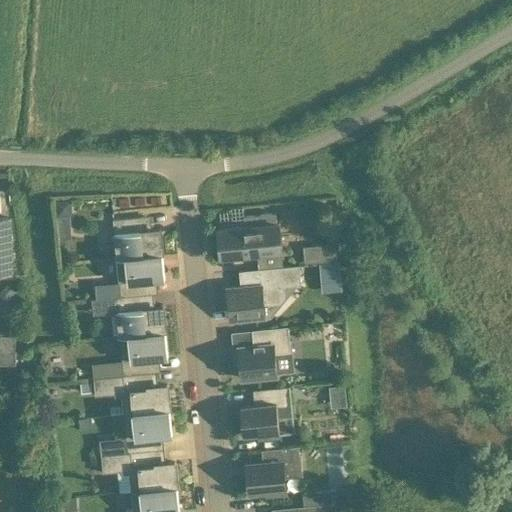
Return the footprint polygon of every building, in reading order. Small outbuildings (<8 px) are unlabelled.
[(72,214),(71,198),(56,199),(57,215),(58,215),(70,214),(72,214)] [(281,250),(279,222),(277,222),(276,212),(244,215),(245,225),(219,228),(222,256),(281,250)] [(117,257),(163,252),(160,228),(150,229),(150,227),(143,227),(142,215),(113,218),(117,257)] [(0,273),(13,273),(12,216),(0,216),(0,273)] [(335,258),(335,241),(303,242),(304,259),(335,258)] [(117,257),(121,295),(121,296),(145,293),(144,290),(149,289),(148,281),(155,280),(155,278),(165,277),(163,252),(117,257)] [(321,277),(340,275),(339,261),(320,263),(321,277)] [(231,319),(241,318),(272,315),(298,283),(301,282),(299,264),(239,270),(241,285),(228,287),(225,287),(226,303),(229,302),(231,319)] [(116,311),(116,280),(94,280),(93,311),(116,311)] [(8,282),(0,290),(0,294),(6,300),(16,289),(8,282)] [(146,305),(145,293),(121,296),(121,295),(116,296),(120,335),(166,331),(163,306),(153,307),(153,305),(146,305)] [(0,322),(0,363),(16,364),(15,322),(0,322)] [(253,344),(235,346),(237,363),(241,363),(242,378),(262,376),(279,374),(276,352),(290,351),(288,325),(272,327),(252,329),(253,344)] [(168,355),(166,331),(120,335),(124,374),(149,372),(152,371),(151,359),(158,359),(158,356),(168,355)] [(124,414),(133,413),(133,412),(170,408),(167,384),(157,385),(157,383),(150,383),(149,372),(124,374),(93,377),(95,395),(115,393),(115,396),(122,395),(124,414)] [(92,391),(91,381),(80,382),(82,392),(92,391)] [(344,382),(330,383),(330,404),(345,404),(344,382)] [(255,404),(241,405),(244,434),(258,432),(258,436),(280,434),(278,417),(293,416),(290,385),(253,389),(255,404)] [(11,413),(10,399),(10,398),(0,398),(0,414),(11,415),(11,413)] [(128,451),(156,449),(155,437),(162,436),(162,434),(172,433),(170,408),(133,412),(133,413),(124,414),(126,437),(128,451)] [(79,417),(80,429),(87,429),(92,423),(91,416),(84,417),(79,417)] [(300,453),(299,445),(291,446),(282,447),(265,448),(262,448),(263,461),(247,462),(249,493),(266,491),(266,494),(288,492),(286,477),(302,475),(301,453),(300,453)] [(158,460),(156,449),(128,451),(101,454),(103,472),(129,469),(131,490),(177,485),(175,461),(165,462),(164,460),(158,460)] [(101,463),(100,454),(91,455),(91,463),(101,463)] [(177,485),(131,490),(133,508),(126,509),(126,511),(121,511),(169,511),(180,510),(177,485)] [(315,491),(316,504),(336,503),(338,503),(337,489),(315,491)]
